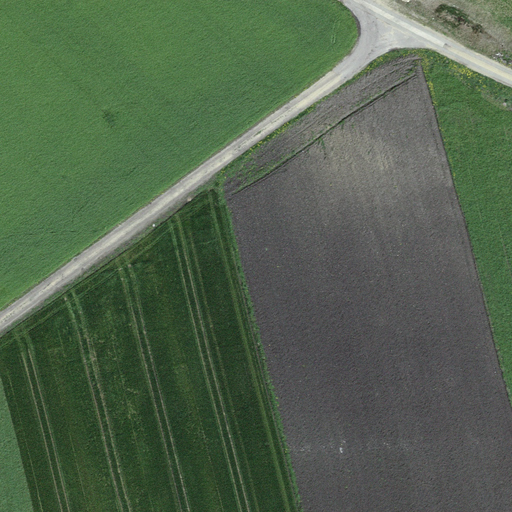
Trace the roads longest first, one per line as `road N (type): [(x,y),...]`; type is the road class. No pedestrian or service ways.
road 1 (track): [(0,322),(396,30)]
road 2 (track): [(349,0),(396,30),(511,78)]
